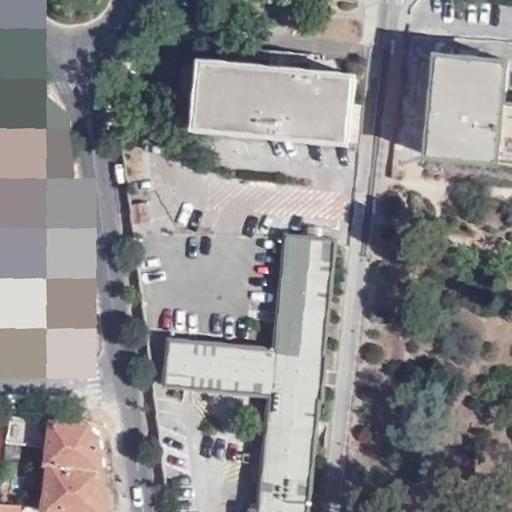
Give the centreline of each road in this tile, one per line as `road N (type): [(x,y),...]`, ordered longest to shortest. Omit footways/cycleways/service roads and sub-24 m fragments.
road 1 (tertiary): [(124,387),(89,115)]
road 2 (tertiary): [(140,511),(124,387)]
road 3 (residential): [(0,385),(124,387)]
